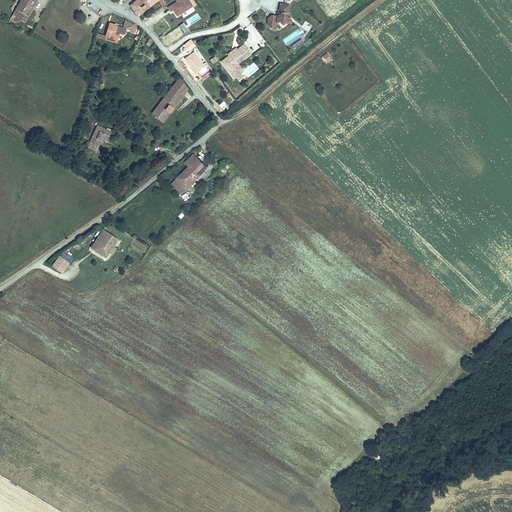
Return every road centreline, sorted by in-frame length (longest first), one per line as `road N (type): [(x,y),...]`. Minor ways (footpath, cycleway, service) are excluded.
road 1 (residential): [(165,52),(214,114),(211,129),(0,288)]
road 2 (track): [(216,121),(262,99),(381,0)]
